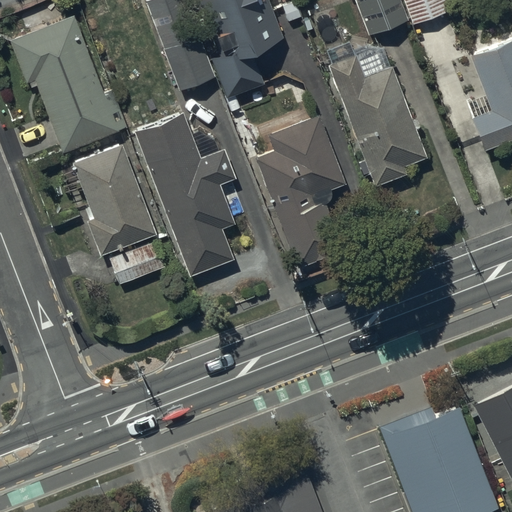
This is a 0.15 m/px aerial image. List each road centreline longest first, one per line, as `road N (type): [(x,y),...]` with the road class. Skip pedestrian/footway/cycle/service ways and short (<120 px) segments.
road 1 (secondary): [(511,266),(79,431)]
road 2 (residential): [(79,431),(0,229)]
